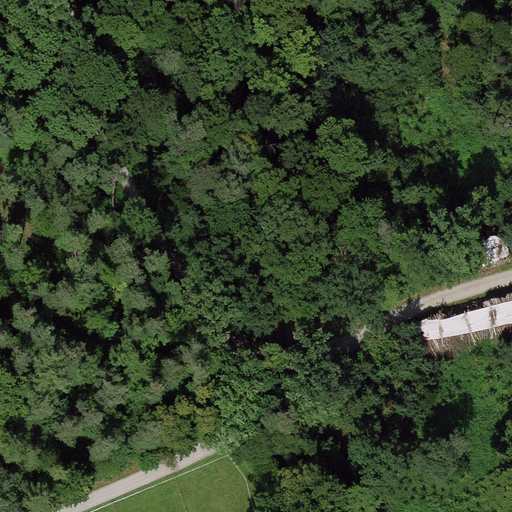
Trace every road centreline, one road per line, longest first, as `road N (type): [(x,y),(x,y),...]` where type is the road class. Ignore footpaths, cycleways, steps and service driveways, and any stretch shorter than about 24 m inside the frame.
road 1 (track): [(76,0),(98,124),(264,414)]
road 2 (track): [(511,276),(426,303),(379,328),(264,414)]
road 3 (track): [(264,414),(70,511)]
